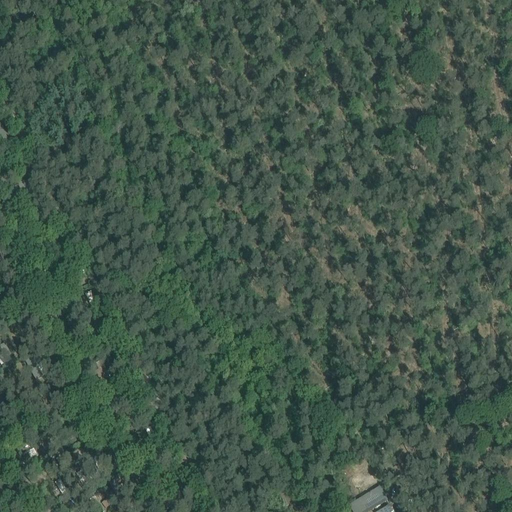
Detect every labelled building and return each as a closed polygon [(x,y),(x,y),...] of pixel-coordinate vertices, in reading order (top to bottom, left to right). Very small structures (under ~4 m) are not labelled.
[(0,144),(8,140),(5,133),(0,121),(0,144)] [(0,211),(9,213),(9,205),(1,204),(0,211)] [(37,208),(35,217),(42,218),(44,210),(37,208)] [(50,254),(43,257),(46,264),(53,261),(50,254)] [(26,291),(22,283),(15,286),(20,294),(26,291)] [(92,292),(87,294),(92,308),(97,306),(92,292)] [(86,308),(80,311),(81,313),(80,313),(83,320),(89,317),(86,308)] [(98,317),(101,323),(109,319),(106,313),(98,317)] [(63,327),(57,330),(60,337),(66,334),(63,327)] [(29,341),(27,348),(34,350),(36,343),(29,341)] [(105,418),(99,421),(102,427),(109,423),(105,418)] [(167,446),(164,453),(170,457),(174,450),(167,446)] [(28,453),(31,459),(38,456),(34,450),(28,453)] [(135,459),(135,466),(143,467),(144,459),(135,459)] [(93,490),(89,484),(84,486),(87,493),(93,490)] [(363,511),(388,500),(382,488),(357,499),(363,511)] [(107,500),(102,504),(106,509),(111,506),(107,500)]
